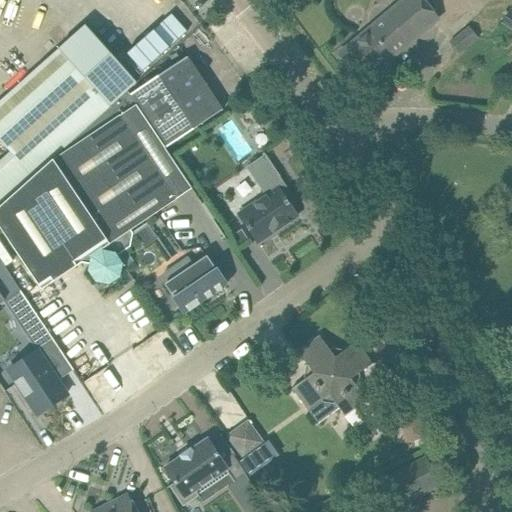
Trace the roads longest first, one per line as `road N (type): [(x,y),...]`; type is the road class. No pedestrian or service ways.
road 1 (residential): [(0,488),(113,423),(388,231)]
road 2 (residential): [(388,231),(442,334),(493,511)]
road 3 (residential): [(243,0),(343,137)]
road 4 (unclassified): [(511,131),(426,123),(343,137)]
